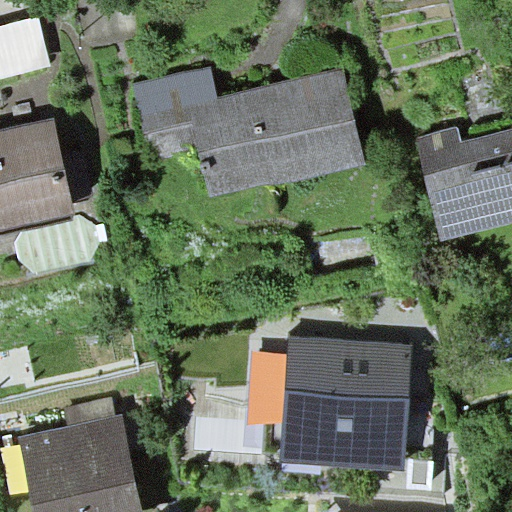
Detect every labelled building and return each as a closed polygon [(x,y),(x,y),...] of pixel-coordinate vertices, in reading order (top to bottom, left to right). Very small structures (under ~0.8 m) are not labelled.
[(37,5),(0,14),(0,68),(50,55),(37,5)] [(206,170),(355,136),(343,80),(270,101),(267,79),(202,96),(197,60),(139,75),(145,143),(202,127),(206,170)] [(0,121),(0,201),(82,183),(74,149),(41,156),(31,114),(0,121)] [(431,145),(447,226),(511,212),(511,151),(462,161),(457,139),(431,145)] [(411,347),(291,338),(282,460),(402,468),(411,347)] [(124,414),(35,435),(52,511),(122,511),(146,506),(124,414)] [(434,459),(411,458),(408,487),(432,489),(434,459)]
